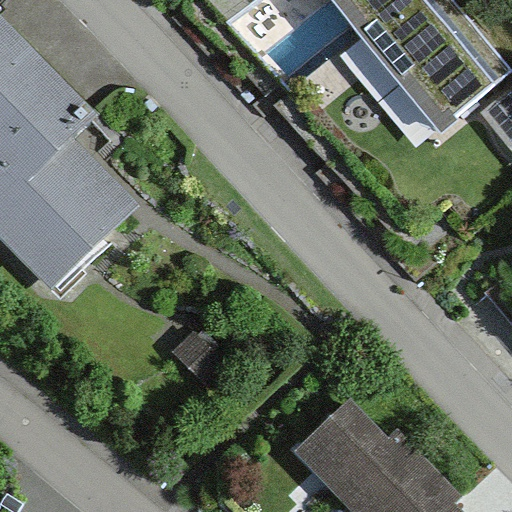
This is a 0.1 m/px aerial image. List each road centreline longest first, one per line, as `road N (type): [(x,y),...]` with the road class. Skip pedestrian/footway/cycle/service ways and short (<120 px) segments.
road 1 (residential): [(99,0),(511,442)]
road 2 (residential): [(0,404),(130,511)]
